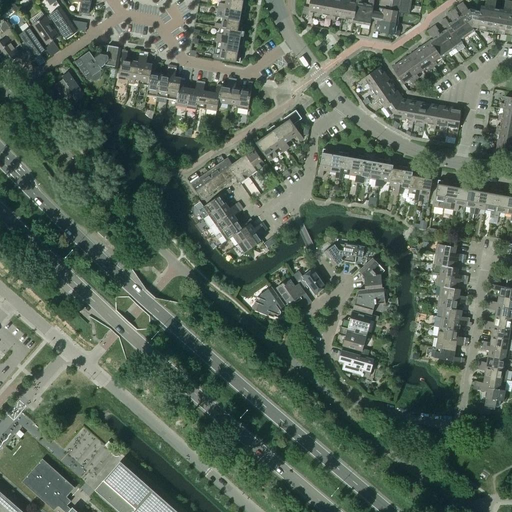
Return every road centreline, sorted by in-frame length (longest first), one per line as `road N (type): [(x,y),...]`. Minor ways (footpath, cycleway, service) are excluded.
road 1 (primary): [(389,511),(121,278),(0,159)]
road 2 (primary): [(0,208),(138,344),(332,511)]
road 3 (unclassified): [(0,288),(254,511)]
road 4 (residential): [(339,288),(323,355),(354,397),(456,423)]
road 5 (residential): [(344,106),(313,130),(297,220),(339,288)]
road 6 (residential): [(121,13),(155,22),(186,64),(247,73),(294,39)]
road 7 (residential): [(511,260),(486,256),(456,423)]
road 8 (residential): [(344,106),(419,154),(466,164)]
road 9 (residential): [(466,164),(473,79),(511,61)]
